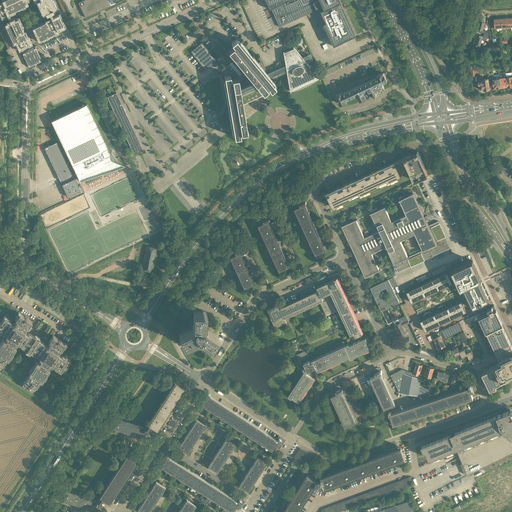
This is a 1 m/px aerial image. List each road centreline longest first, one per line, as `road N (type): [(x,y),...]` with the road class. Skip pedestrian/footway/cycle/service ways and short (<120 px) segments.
road 1 (residential): [(308,511),(408,471),(410,434),(490,405)]
road 2 (unclassified): [(216,0),(30,89)]
road 3 (residential): [(346,257),(318,185),(405,145),(422,146)]
road 4 (primary): [(157,300),(205,231),(285,163)]
road 5 (residential): [(252,500),(292,436),(202,380)]
road 6 (primary): [(20,511),(111,370)]
road 7 (unclassified): [(30,89),(25,253)]
road 8 (primary): [(435,114),(338,135),(285,163)]
road 9 (primary): [(285,163),(437,123)]
road 10 (tertiary): [(511,249),(470,184),(448,122)]
road 11 (unclassified): [(511,332),(452,205)]
road 12 (secondary): [(382,0),(435,114)]
road 13 (secondary): [(446,112),(393,0)]
